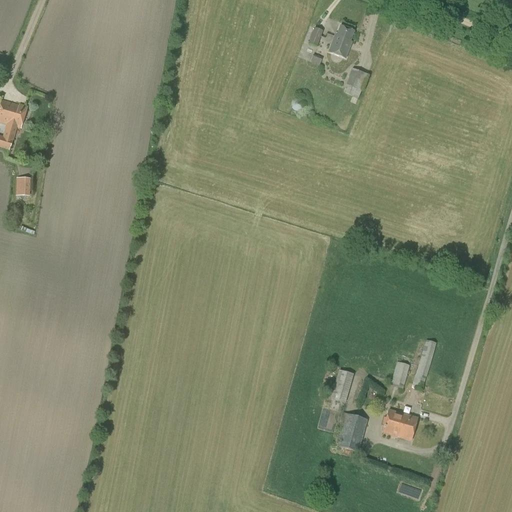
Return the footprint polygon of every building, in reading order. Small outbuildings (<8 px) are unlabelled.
[(336,37),(350,42),(354,32),(340,27),(336,37)] [(316,48),(322,32),(313,29),(307,44),(316,48)] [(352,43),(350,42),(336,37),(334,36),(328,53),(345,60),(352,43)] [(312,57),(310,63),(318,66),(321,60),(312,57)] [(358,99),(367,75),(352,70),(346,86),(343,93),(358,99)] [(290,106),(290,107),(291,107),(291,108),(291,109),(291,110),(292,110),(292,111),(293,111),(293,112),(294,112),(295,112),(296,112),(296,113),(297,113),(298,113),(298,112),(299,112),(300,112),(301,111),(302,111),(302,110),(303,109),(303,108),(303,107),(304,106),(304,105),(303,105),(303,104),(303,103),(302,102),(302,101),(301,101),(300,100),(299,100),(298,100),(298,99),(297,99),(296,99),(296,100),(295,100),(294,100),(293,100),(293,101),(292,101),(292,102),(291,102),(291,103),(291,104),(291,105),(290,105),(290,106)] [(19,106),(2,101),(0,107),(0,123),(6,125),(2,138),(0,137),(0,148),(9,151),(12,142),(13,142),(17,128),(21,129),(27,107),(19,105),(19,106)] [(29,197),(30,179),(16,179),(15,197),(29,197)] [(422,391),(435,344),(425,341),(411,388),(422,391)] [(403,390),(409,367),(396,363),(390,386),(403,390)] [(333,390),(330,400),(345,404),(348,395),(333,390)] [(383,418),(381,425),(384,426),(382,433),(397,437),(411,441),(417,419),(403,415),(388,411),(386,419),(383,418)] [(358,453),(367,421),(342,414),(332,446),(358,453)]
